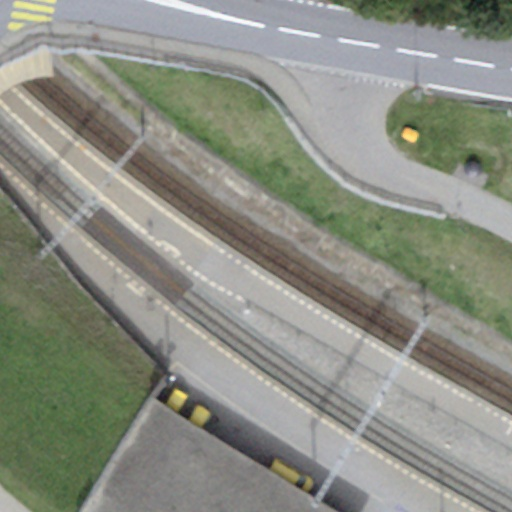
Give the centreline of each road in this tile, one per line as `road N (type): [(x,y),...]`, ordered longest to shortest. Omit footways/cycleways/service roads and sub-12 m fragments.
road 1 (residential): [(345,41),(343,107),(356,149),(396,178),(511,227)]
road 2 (primary): [(511,69),(345,41)]
